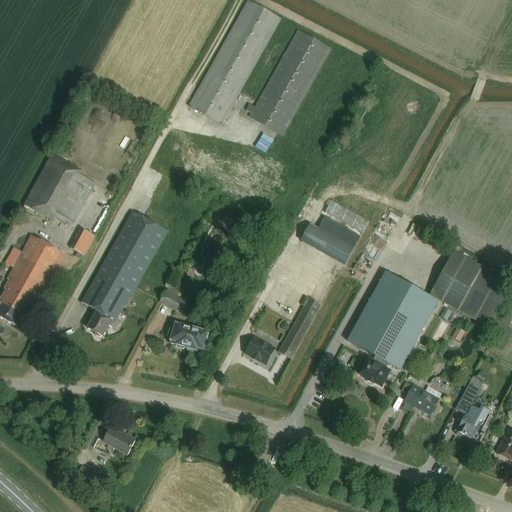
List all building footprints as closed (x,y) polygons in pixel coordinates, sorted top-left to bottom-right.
[(281,20),(248,1),(188,107),(222,126),(281,20)] [(249,118),(282,137),(331,50),(298,31),(254,108),(249,105),(246,111),(251,114),(249,118)] [(52,154),(23,206),(55,224),(57,219),(72,228),(96,185),(81,176),(83,172),(52,154)] [(362,233),(369,222),(332,202),(326,213),(362,233)] [(132,213),(81,304),(96,312),(86,329),(102,338),(108,327),(111,329),(123,309),(124,309),(167,233),(132,213)] [(353,249),(354,249),(360,237),(325,218),(319,230),(353,249)] [(309,225),(300,242),(344,266),(353,249),(319,230),(309,225)] [(84,256),(95,237),(80,229),(69,248),(84,256)] [(34,312),(66,255),(31,235),(7,279),(9,280),(4,289),(5,290),(0,299),(0,303),(1,304),(0,305),(0,318),(15,327),(22,315),(27,318),(32,310),(34,312)] [(511,286),(511,283),(454,251),(429,296),(489,329),(511,286)] [(438,302),(386,273),(348,342),(376,358),(389,365),(400,371),(438,302)] [(165,291),(158,303),(175,312),(182,300),(165,291)] [(279,352),(292,359),(321,307),(308,299),(279,352)] [(447,321),(452,313),(445,309),(440,317),(447,321)] [(186,351),(193,328),(176,323),(175,327),(171,326),(167,341),(176,344),(175,348),(186,351)] [(193,328),(186,351),(194,354),(195,350),(206,353),(212,333),(193,328)] [(459,342),(465,332),(457,328),(451,337),(459,342)] [(260,342),(254,338),(244,355),(266,367),(275,350),(273,349),(267,345),(266,344),(262,341),(260,342)] [(388,365),(376,359),(373,364),(367,361),(359,376),(367,381),(366,383),(372,386),(373,384),(381,388),(389,373),(385,371),(388,365)] [(470,383),(455,411),(465,416),(466,417),(471,408),(483,385),(473,379),(471,384),(470,383)] [(429,417),(438,401),(413,387),(400,411),(409,416),(413,409),(429,417)] [(461,423),(456,431),(471,439),(475,432),(477,433),(481,425),(486,416),(478,412),(471,408),(466,417),(465,416),(464,418),(463,417),(460,422),(461,423)] [(107,448),(112,451),(114,448),(128,456),(136,440),(122,433),(121,434),(110,428),(103,443),(109,446),(107,448)] [(511,431),(509,430),(496,453),(511,461),(511,458),(511,431)] [(71,462),(77,452),(68,447),(62,457),(71,462)] [(99,478),(82,467),(74,481),(90,492),(99,478)] [(93,490),(102,494),(107,484),(99,480),(93,490)]
